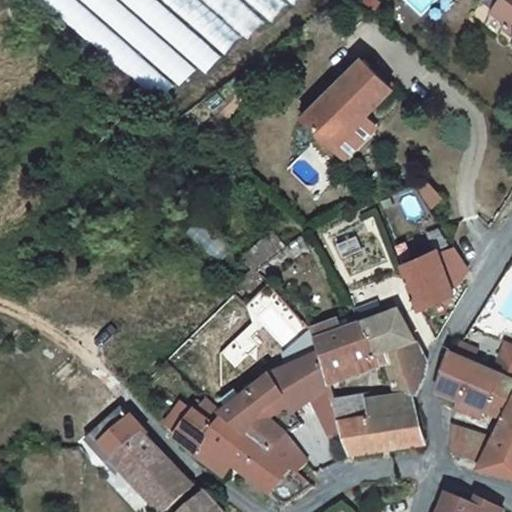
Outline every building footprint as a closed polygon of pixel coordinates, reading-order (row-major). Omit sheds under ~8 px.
[(76,0),(37,0),(159,106),(176,87),(76,0)] [(80,0),(179,86),(193,70),(113,0),(80,0)] [(122,0),(206,73),(220,57),(155,0),(122,0)] [(162,0),(224,54),(238,37),(196,0),(162,0)] [(202,0),(247,40),(264,22),(239,0),(202,0)] [(246,0),(272,22),(287,5),(281,0),(246,0)] [(511,0),(492,0),(490,2),(502,12),(498,18),(511,28),(511,0)] [(299,107),(322,129),(350,100),(356,104),(382,74),(355,48),(299,107)] [(322,129),(334,140),(361,108),(356,104),(350,100),(322,129)] [(464,274),(467,269),(455,249),(443,254),(440,248),(404,260),(422,302),(456,292),(453,277),(464,274)] [(352,304),(310,324),(314,336),(360,319),(352,304)] [(405,307),(360,319),(375,357),(383,353),(387,366),(397,397),(413,395),(425,381),(426,359),(405,307)] [(318,350),(326,376),(365,362),(367,371),(387,366),(383,353),(375,357),(360,319),(314,336),(318,350)] [(478,347),(460,338),(451,351),(459,354),(471,360),(478,347)] [(501,354),(492,372),(508,380),(511,369),(511,345),(504,356),(501,354)] [(326,376),(318,350),(268,374),(281,390),(291,405),(328,387),(326,376)] [(459,354),(451,351),(437,388),(459,395),(458,403),(482,411),(488,400),(511,408),(511,406),(511,369),(508,380),(492,372),(473,362),(471,360),(459,354)] [(365,362),(326,376),(328,387),(367,371),(365,362)] [(268,374),(244,394),(230,407),(224,414),(267,444),(285,427),(285,426),(276,417),(291,405),(281,390),(268,374)] [(221,399),(230,407),(244,394),(236,385),(221,399)] [(367,394),(333,402),(341,425),(373,418),(370,403),(367,394)] [(413,395),(397,397),(370,403),(373,418),(417,409),(413,395)] [(168,419),(180,429),(196,411),(185,400),(168,419)] [(481,465),(511,470),(511,406),(511,408),(494,435),(481,461),(481,465)] [(373,418),(341,425),(348,451),(425,438),(417,409),(373,418)] [(267,444),(224,414),(213,425),(196,411),(180,429),(177,432),(209,459),(220,446),(236,458),(287,498),(312,479),(301,466),(305,451),(285,427),(267,444)] [(452,447),(481,461),(494,435),(452,419),(451,422),(450,436),(452,447)] [(111,452),(159,505),(188,481),(142,427),(111,452)] [(225,470),(236,458),(220,446),(209,459),(225,470)] [(241,499),(214,478),(208,483),(236,508),(238,506),(241,499)] [(232,511),(236,508),(208,483),(175,511),(232,511)] [(497,511),(501,507),(478,492),(472,499),(449,488),(437,511),(474,511),(476,510),(480,511),(497,511)]
